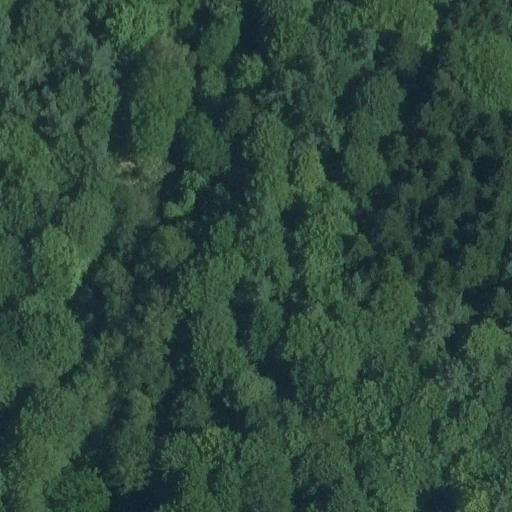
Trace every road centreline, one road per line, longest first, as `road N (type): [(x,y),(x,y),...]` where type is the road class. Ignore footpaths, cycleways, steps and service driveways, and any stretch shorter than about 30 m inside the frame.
road 1 (unclassified): [(100,511),(208,0)]
road 2 (track): [(511,492),(174,334),(46,262)]
